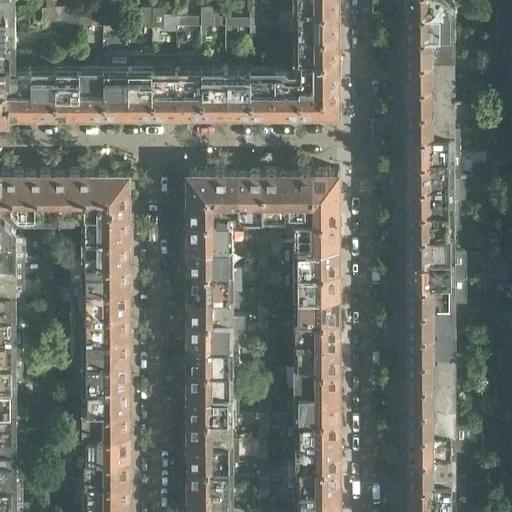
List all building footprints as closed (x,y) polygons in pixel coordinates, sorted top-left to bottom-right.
[(449,26),(449,2),(407,2),(407,27),(449,26)] [(337,29),(337,17),(337,4),(297,5),(297,29),(337,29)] [(0,29),(11,30),(11,5),(0,5),(0,29)] [(262,6),(258,6),(250,6),(250,14),(262,14),(262,6)] [(55,15),(55,7),(46,7),(42,7),(42,15),(55,15)] [(201,23),(201,14),(189,15),(189,23),(201,23)] [(213,23),(213,14),(201,14),(201,23),(213,23)] [(226,23),(226,14),(213,14),(213,23),(226,23)] [(238,23),(238,14),(226,14),(226,23),(238,23)] [(250,23),(250,14),(238,14),(238,23),(250,23)] [(262,23),(262,14),(250,14),(250,23),(262,23)] [(55,23),(55,15),(42,15),(42,24),(55,23)] [(67,23),(67,15),(55,15),(55,23),(67,23)] [(79,23),(79,15),(67,15),(67,23),(79,23)] [(91,23),(91,15),(79,15),(79,23),(91,23)] [(103,23),(103,15),(91,15),(91,23),(103,23)] [(116,23),(116,15),(103,15),(103,23),(116,23)] [(128,23),(128,15),(116,15),(116,23),(128,23)] [(140,23),(140,15),(128,15),(128,23),(140,23)] [(152,23),(152,15),(140,15),(140,23),(152,23)] [(164,23),(164,15),(152,15),(152,23),(164,23)] [(177,23),(177,15),(164,15),(164,23),(177,23)] [(189,23),(189,15),(177,15),(177,23),(189,23)] [(497,26),(497,16),(487,16),(487,26),(497,26)] [(55,31),(55,23),(42,24),(42,32),(46,32),(55,31)] [(262,31),(262,23),(250,23),(250,31),(258,31),(262,31)] [(449,51),(449,26),(407,27),(407,51),(449,51)] [(11,53),(11,30),(0,29),(0,54),(6,54),(6,55),(9,55),(9,54),(11,53)] [(337,53),(337,29),(297,29),(297,53),(298,53),(337,53)] [(55,44),(55,31),(46,32),(46,44),(55,44)] [(258,43),(258,31),(250,31),(250,43),(258,43)] [(497,51),(497,40),(487,40),(487,51),(497,51)] [(450,76),(449,51),(407,51),(407,76),(450,76)] [(337,78),(337,53),(298,53),(298,54),(298,69),(299,69),(299,78),(337,78)] [(299,107),(299,78),(299,69),(298,69),(291,69),(288,67),(288,66),(274,67),(275,107),(299,107)] [(30,108),(30,67),(16,67),(16,68),(13,70),(6,70),(6,108),(30,108)] [(55,108),(55,67),(30,67),(30,108),(55,108)] [(79,108),(79,67),(55,67),(55,108),(79,108)] [(104,107),(104,67),(79,67),(79,108),(104,107)] [(128,107),(128,67),(104,67),(104,107),(128,107)] [(153,107),(152,67),(128,67),(128,107),(153,107)] [(177,107),(177,67),(152,67),(153,107),(177,107)] [(201,107),(201,67),(177,67),(177,107),(201,107)] [(226,107),(226,67),(201,67),(201,107),(226,107)] [(250,107),(250,67),(226,67),(226,107),(250,107)] [(275,107),(274,67),(250,67),(250,107),(275,107)] [(497,76),(497,68),(487,68),(487,76),(497,76)] [(450,101),(450,76),(407,76),(407,101),(450,101)] [(497,84),(497,76),(487,76),(487,84),(497,84)] [(338,107),(337,78),(299,78),(299,107),(338,107)] [(450,126),(450,101),(407,101),(407,126),(450,126)] [(498,125),(498,117),(487,117),(487,125),(498,125)] [(498,133),(498,125),(487,125),(487,133),(498,133)] [(450,150),(450,126),(407,126),(407,150),(450,150)] [(450,175),(450,150),(407,150),(408,175),(450,175)] [(10,200),(10,167),(0,167),(0,228),(12,229),(12,211),(16,206),(10,200)] [(34,208),(35,167),(10,167),(10,200),(16,206),(19,209),(34,208)] [(58,208),(58,167),(35,167),(34,208),(58,208)] [(84,200),(84,167),(58,167),(58,208),(74,208),(79,205),(84,200)] [(128,229),(128,167),(84,167),(84,200),(79,205),(86,210),(86,229),(128,229)] [(213,213),(213,167),(188,167),(188,213),(213,213)] [(237,204),(237,167),(213,167),(213,213),(228,213),(228,204),(237,204)] [(263,208),(263,167),(237,167),(237,204),(240,208),(263,208)] [(288,205),(288,167),(263,167),(263,208),(285,208),(288,205)] [(313,213),(313,167),(288,167),(288,205),(289,204),(297,204),(297,213),(313,213)] [(338,213),(337,167),(313,167),(313,213),(338,213)] [(498,175),(498,167),(488,167),(488,175),(498,175)] [(450,200),(450,175),(408,175),(408,200),(450,200)] [(498,225),(498,209),(498,190),(486,190),(486,225),(498,225)] [(460,200),(450,200),(408,200),(408,225),(450,225),(460,225),(460,200)] [(228,213),(213,213),(188,213),(188,239),(228,239),(228,213)] [(338,239),(338,213),(313,213),(297,213),(297,239),(338,239)] [(33,233),(33,225),(23,225),(23,233),(33,233)] [(42,233),(42,225),(33,225),(33,233),(42,233)] [(54,233),(54,225),(42,225),(42,233),(46,233),(54,233)] [(64,233),(64,225),(54,225),(54,233),(64,233)] [(74,234),(74,229),(74,225),(64,225),(64,233),(74,234)] [(450,250),(450,225),(408,225),(408,250),(450,250)] [(499,250),(498,233),(498,225),(486,225),(486,250),(499,250)] [(0,253),(12,253),(12,229),(0,228),(0,253)] [(128,253),(128,229),(86,229),(86,253),(128,253)] [(255,239),(255,229),(247,229),(247,239),(255,239)] [(271,239),(271,229),(263,229),(263,239),(266,239),(271,239)] [(279,239),(279,229),(271,229),(271,239),(279,239)] [(508,258),(508,233),(498,233),(499,250),(499,258),(508,258)] [(228,264),(228,239),(188,239),(188,264),(228,264)] [(266,239),(263,239),(258,239),(258,252),(266,252),(266,239)] [(338,264),(338,239),(297,239),(297,264),(338,264)] [(54,253),(54,241),(46,241),(46,253),(54,253)] [(450,274),(450,250),(408,250),(408,275),(450,274)] [(499,274),(499,258),(499,250),(486,250),(487,274),(499,274)] [(266,264),(266,252),(258,252),(258,264),(266,264)] [(0,277),(12,278),(12,253),(0,253),(0,277)] [(54,265),(54,253),(46,253),(46,265),(54,265)] [(128,277),(128,253),(86,253),(86,278),(128,277)] [(228,289),(228,264),(188,264),(188,289),(228,289)] [(266,277),(266,264),(258,264),(258,277),(266,277)] [(338,289),(338,264),(297,264),(298,289),(338,289)] [(54,278),(54,265),(46,265),(46,278),(54,278)] [(450,299),(450,274),(408,275),(408,299),(450,299)] [(499,299),(499,283),(499,274),(487,274),(487,299),(499,299)] [(0,302),(12,302),(12,278),(0,277),(0,302)] [(128,302),(128,277),(86,278),(86,302),(128,302)] [(266,289),(266,277),(258,277),(258,289),(266,289)] [(54,290),(54,278),(46,278),(46,290),(54,290)] [(228,313),(228,289),(188,289),(188,313),(228,313)] [(267,302),(266,289),(258,289),(258,302),(267,302)] [(338,313),(338,289),(298,289),(298,313),(338,313)] [(54,302),(54,290),(46,290),(46,302),(54,302)] [(450,324),(450,299),(408,299),(408,324),(450,324)] [(499,324),(499,307),(499,299),(487,299),(487,324),(499,324)] [(0,326),(12,327),(12,302),(0,302),(0,326)] [(54,314),(54,302),(46,302),(46,314),(54,314)] [(128,326),(128,302),(86,302),(86,326),(128,326)] [(267,313),(267,302),(258,302),(258,313),(267,313)] [(228,338),(228,313),(188,313),(188,338),(228,338)] [(267,326),(267,313),(258,313),(258,326),(267,326)] [(338,337),(338,313),(298,313),(298,338),(338,337)] [(54,326),(54,314),(46,314),(46,327),(54,326)] [(451,349),(450,324),(408,324),(408,349),(451,349)] [(499,349),(499,332),(499,324),(487,324),(487,349),(499,349)] [(0,351),(12,351),(12,327),(0,326),(0,351)] [(54,339),(54,326),(46,327),(46,339),(54,339)] [(128,351),(128,326),(86,326),(86,351),(128,351)] [(267,338),(267,326),(258,326),(258,338),(267,338)] [(338,362),(338,337),(298,338),(298,362),(338,362)] [(229,363),(228,338),(188,338),(188,363),(229,363)] [(267,352),(267,338),(258,338),(258,352),(267,352)] [(54,351),(54,339),(46,339),(46,351),(54,351)] [(451,374),(451,349),(408,349),(408,374),(451,374)] [(0,375),(12,375),(12,351),(0,351),(0,375)] [(54,363),(54,351),(46,351),(46,363),(54,363)] [(128,375),(128,351),(86,351),(86,375),(128,375)] [(267,363),(267,352),(258,352),(258,363),(267,363)] [(338,387),(338,362),(298,362),(298,387),(338,387)] [(54,375),(54,363),(46,363),(46,375),(54,375)] [(229,387),(229,363),(188,363),(188,388),(229,387)] [(267,375),(267,363),(258,363),(258,375),(267,375)] [(500,374),(500,366),(489,366),(489,374),(500,374)] [(451,399),(451,374),(408,374),(408,399),(451,399)] [(500,382),(500,374),(489,374),(489,382),(500,382)] [(0,399),(12,400),(12,375),(0,375),(0,399)] [(54,387),(54,375),(46,375),(46,387),(54,387)] [(128,399),(128,375),(86,375),(86,400),(128,399)] [(267,387),(267,375),(258,375),(258,387),(267,387)] [(54,400),(54,387),(46,387),(46,400),(54,400)] [(229,412),(229,387),(188,388),(188,412),(229,412)] [(267,400),(267,387),(258,387),(258,400),(267,400)] [(338,411),(338,387),(298,387),(298,411),(338,411)] [(0,424),(12,424),(12,400),(0,399),(0,424)] [(128,424),(128,399),(86,400),(86,424),(128,424)] [(451,423),(451,399),(408,399),(408,424),(451,423)] [(54,412),(54,400),(46,400),(46,412),(54,412)] [(267,411),(267,400),(258,400),(258,411),(267,411)] [(267,423),(267,411),(258,411),(259,423),(267,423)] [(338,435),(338,411),(298,411),(298,435),(338,435)] [(54,424),(54,412),(46,412),(46,424),(54,424)] [(229,435),(229,412),(188,412),(188,435),(229,435)] [(500,423),(500,415),(490,415),(490,423),(500,423)] [(267,435),(267,423),(259,423),(259,435),(267,435)] [(451,448),(451,423),(408,424),(408,448),(451,448)] [(500,431),(500,423),(490,423),(490,431),(500,431)] [(0,448),(12,449),(12,424),(0,424),(0,448)] [(54,436),(54,424),(46,424),(46,436),(54,436)] [(128,448),(128,424),(86,424),(86,448),(128,448)] [(229,459),(229,435),(188,435),(188,460),(229,459)] [(267,448),(267,435),(259,435),(259,448),(267,448)] [(338,459),(338,435),(298,435),(298,459),(338,459)] [(54,449),(54,436),(46,436),(46,449),(54,449)] [(0,473),(12,473),(12,449),(0,448),(0,473)] [(128,473),(128,448),(86,448),(86,473),(128,473)] [(267,459),(267,448),(259,448),(259,459),(267,459)] [(451,473),(451,448),(408,448),(409,473),(451,473)] [(54,461),(54,449),(46,449),(46,461),(54,461)] [(229,484),(229,459),(188,460),(189,484),(229,484)] [(267,472),(267,459),(259,459),(259,472),(267,472)] [(338,484),(338,459),(298,459),(298,484),(338,484)] [(54,473),(54,461),(46,461),(46,473),(54,473)] [(500,473),(500,465),(490,465),(490,473),(500,473)] [(267,484),(267,472),(259,472),(259,484),(267,484)] [(0,497),(12,498),(12,473),(0,473),(0,497)] [(54,485),(54,473),(46,473),(46,485),(54,485)] [(129,497),(128,473),(86,473),(86,497),(129,497)] [(451,498),(451,473),(409,473),(409,498),(451,498)] [(500,481),(500,473),(490,473),(490,481),(500,481)] [(229,509),(229,484),(189,484),(189,509),(229,509)] [(267,497),(267,484),(259,484),(259,497),(267,497)] [(339,509),(338,484),(298,484),(298,509),(339,509)] [(54,497),(54,485),(46,485),(46,497),(54,497)] [(0,511),(12,511),(12,498),(0,497),(0,511)] [(54,510),(54,497),(46,497),(46,510),(54,510)] [(128,511),(129,497),(86,497),(86,511),(128,511)] [(268,509),(267,497),(259,497),(259,509),(268,509)] [(451,511),(451,498),(409,498),(408,511),(451,511)]
